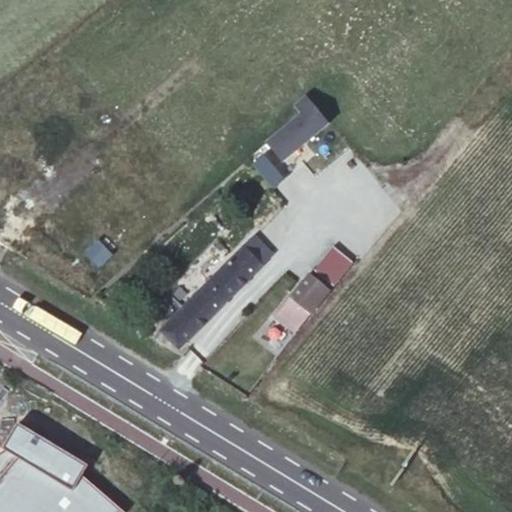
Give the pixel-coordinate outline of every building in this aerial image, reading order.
[(330,122),(308,95),(295,104),(301,113),(269,139),(285,159),(330,122)] [(178,350),(272,255),(254,236),(160,331),(178,350)] [(352,261),(332,245),(313,268),(333,284),(352,261)] [(295,333),(329,290),(309,274),(275,316),(295,333)] [(0,511),(123,511),(77,472),(81,465),(85,467),(87,465),(17,423),(16,426),(20,429),(8,448),(4,446),(2,448),(10,453),(17,457),(0,476),(0,511)] [(0,476),(17,457),(10,453),(0,457),(0,476)]
